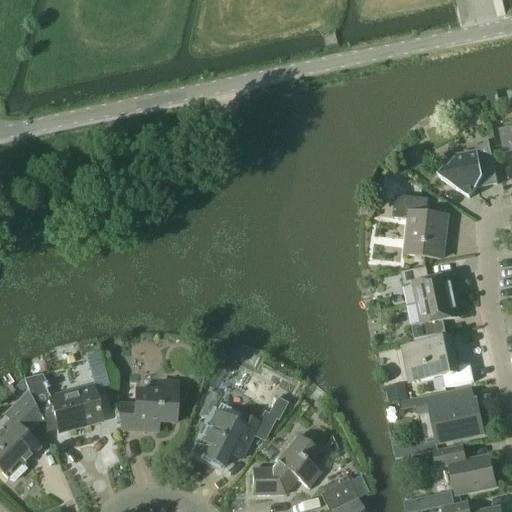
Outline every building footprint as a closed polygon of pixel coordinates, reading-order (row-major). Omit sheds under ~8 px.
[(496,95),(485,97),(488,110),(499,107),(496,95)] [(511,131),(511,129),(499,131),(503,155),(511,153),(511,131)] [(483,189),(497,186),(489,143),(480,145),(476,151),(476,153),(457,157),(448,170),(444,171),(438,179),(470,200),(477,189),(483,189)] [(414,162),(404,155),(399,163),(409,170),(414,162)] [(395,197),(393,220),(409,222),(404,257),(441,261),(444,237),(446,237),(448,218),(426,215),(428,201),(395,197)] [(413,286),(417,306),(456,298),(451,277),(429,282),(426,269),(401,274),(403,288),(413,286)] [(456,298),(417,306),(421,326),(412,328),(414,342),(440,337),(437,324),(460,319),(456,298)] [(402,350),(410,385),(442,378),(445,390),(474,385),(470,366),(456,369),(450,340),(402,350)] [(101,364),(89,367),(95,391),(107,388),(101,364)] [(23,382),(28,394),(40,422),(45,435),(58,431),(59,435),(101,423),(92,388),(52,399),(41,377),(23,382)] [(134,407),(115,406),(121,432),(145,433),(146,423),(175,425),(177,384),(158,384),(158,394),(135,393),(134,407)] [(390,404),(407,400),(404,385),(387,389),(390,404)] [(10,423),(0,432),(0,473),(1,475),(8,482),(14,483),(23,474),(22,467),(39,451),(20,432),(25,428),(40,422),(28,394),(4,417),(10,423)] [(452,395),(416,402),(418,412),(419,417),(434,413),(438,429),(433,430),(436,444),(437,447),(484,437),(477,403),(455,408),(452,395)] [(280,420),(288,404),(277,399),(269,414),(280,420)] [(416,402),(400,406),(402,415),(418,412),(416,402)] [(245,453),(259,426),(241,417),(235,428),(213,417),(194,455),(223,469),(234,448),(245,453)] [(272,472),(252,472),(253,498),(273,497),(273,494),(280,493),(284,497),(297,482),(308,490),(320,476),(309,467),(319,454),(299,438),(272,472)] [(424,443),(406,447),(409,459),(413,459),(431,455),(434,454),(438,453),(437,447),(436,444),(425,447),(424,443)] [(437,470),(450,467),(456,498),(495,489),(489,458),(465,463),(462,448),(438,453),(434,454),(437,470)] [(360,478),(349,483),(357,500),(368,495),(360,478)] [(328,511),(331,511),(334,511),(355,502),(347,484),(320,498),(327,511),(328,511)] [(441,496),(427,499),(429,511),(430,511),(444,509),(441,496)] [(360,511),(355,502),(334,511),(360,511)]
